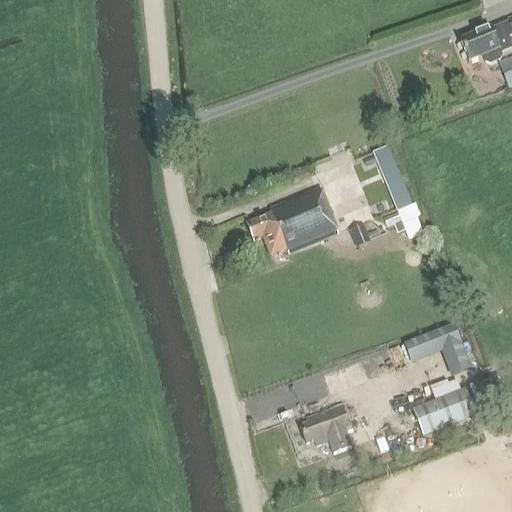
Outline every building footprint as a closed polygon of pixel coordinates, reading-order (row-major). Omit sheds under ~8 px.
[(500,55),(511,50),(511,34),(508,24),(490,31),(490,30),(459,43),(467,64),(482,59),(485,65),(489,67),(499,63),(501,58),(500,55)] [(387,149),(375,154),(398,212),(410,207),(387,149)] [(270,259),(286,252),(288,257),(337,236),(320,192),(270,212),(271,217),(247,227),(253,243),(262,240),(270,259)] [(440,356),(450,380),(471,372),(453,327),(402,347),(410,368),(440,356)] [(361,363),(323,377),(330,396),(368,382),(361,363)] [(412,413),(422,440),(475,421),(464,393),(412,413)] [(311,425),(299,429),(306,446),(314,443),(316,449),(328,445),(333,457),(351,450),(346,438),(352,435),(343,408),(309,421),(311,425)] [(287,494),(319,484),(316,473),(284,484),(287,494)]
